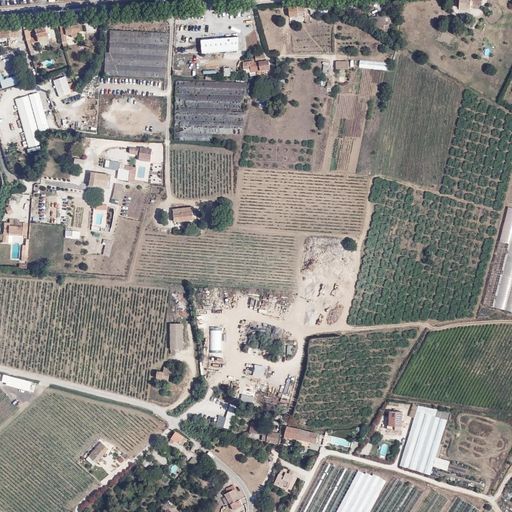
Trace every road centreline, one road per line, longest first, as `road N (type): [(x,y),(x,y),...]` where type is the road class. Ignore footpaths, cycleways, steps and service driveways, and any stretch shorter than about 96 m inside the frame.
road 1 (track): [(193,203),(236,197),(233,226),(360,237),(342,321),(304,330)]
road 2 (track): [(360,237),(369,183),(380,174),(503,211),(472,323)]
road 3 (unclassified): [(0,368),(144,403),(235,475),(250,511)]
road 4 (track): [(299,232),(296,290),(131,278),(142,230),(165,219)]
road 5 (track): [(304,330),(244,314),(234,361),(233,372),(292,394),(300,364)]
road 6 (track): [(401,0),(395,42),(511,112)]
road 7 (track): [(342,321),(348,329),(511,322)]
road 8 (track): [(329,56),(349,54),(351,92),(377,102),(374,177)]
road 9 (track): [(422,323),(385,395),(459,413)]
